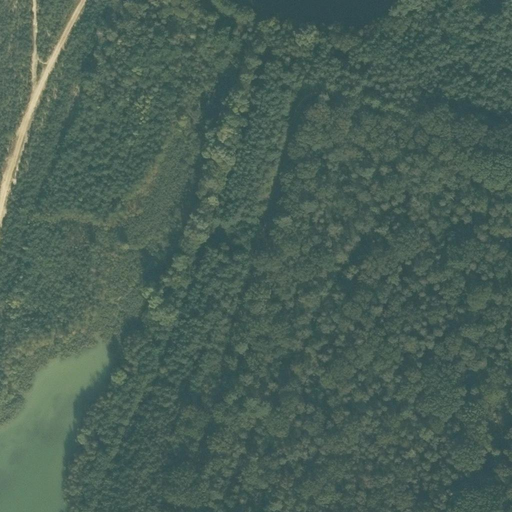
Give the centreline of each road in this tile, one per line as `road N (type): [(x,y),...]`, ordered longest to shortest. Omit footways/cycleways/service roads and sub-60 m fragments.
road 1 (track): [(183,511),(302,100),(317,92),(360,102),(511,156)]
road 2 (track): [(90,0),(34,101),(0,230)]
